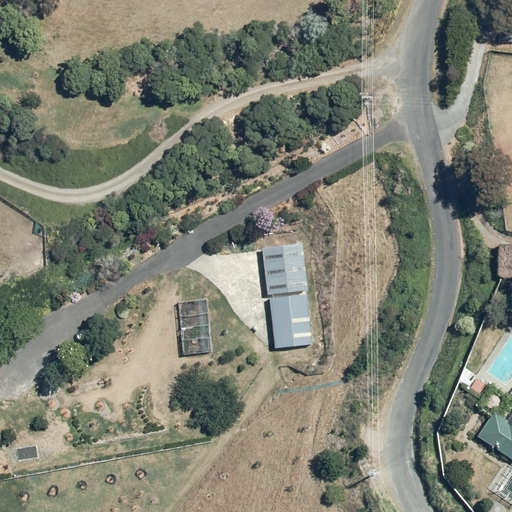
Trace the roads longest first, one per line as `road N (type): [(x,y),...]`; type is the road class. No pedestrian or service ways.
road 1 (residential): [(431,0),(418,67),(446,239),(435,322),(401,440),(418,511)]
road 2 (unknown): [(426,16),(356,58),(224,101),(130,177),(66,188),(0,161)]
